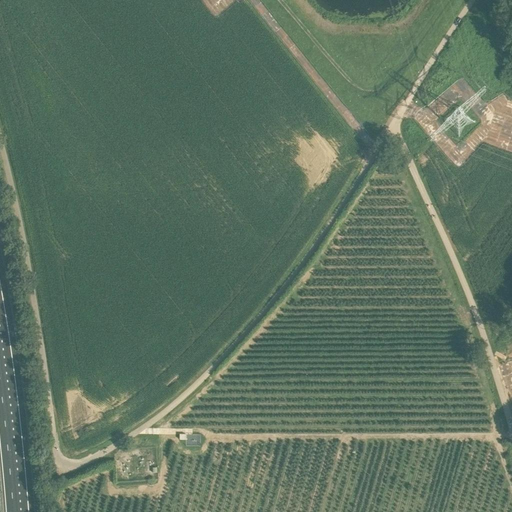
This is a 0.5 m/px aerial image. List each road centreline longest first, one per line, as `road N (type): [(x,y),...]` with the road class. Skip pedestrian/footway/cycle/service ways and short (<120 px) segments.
road 1 (unclassified): [(56,461),(84,465),(147,425),(261,323),(386,135)]
road 2 (unclassified): [(56,461),(0,141)]
road 3 (unclassified): [(511,427),(459,270),(403,146),(386,135)]
road 4 (motorway): [(13,511),(0,385)]
